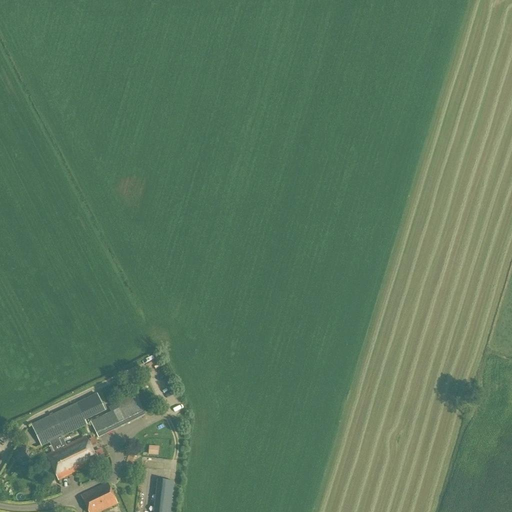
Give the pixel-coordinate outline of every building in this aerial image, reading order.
[(105,411),(97,394),(96,394),(76,403),(64,410),(31,425),(41,447),(49,443),(51,446),(54,453),(52,454),(47,456),(59,481),(64,479),(82,470),(97,463),(92,452),(86,438),(66,447),(64,441),(62,437),(64,437),(87,425),(85,421),(105,411)] [(90,422),(98,438),(127,425),(119,409),(90,422)] [(158,456),(158,447),(149,446),(148,455),(158,456)] [(174,482),(157,480),(156,492),(172,494),(174,482)] [(88,511),(101,511),(118,504),(109,487),(107,483),(80,496),(88,511)] [(172,494),(156,492),(155,503),(171,505),(172,494)] [(170,511),(171,505),(155,503),(153,511),(170,511)]
